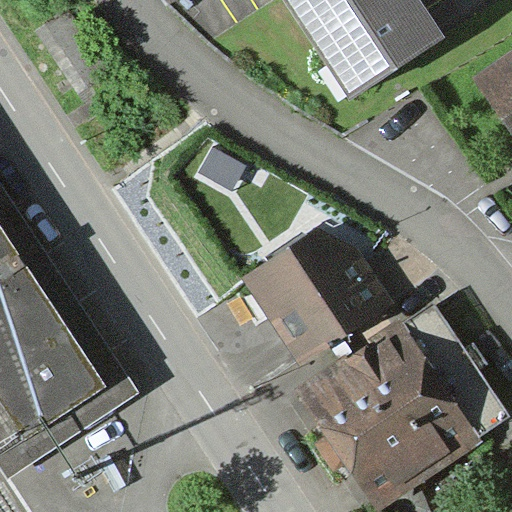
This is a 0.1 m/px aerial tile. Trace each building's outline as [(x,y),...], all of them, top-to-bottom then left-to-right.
[(421,0),(284,0),(350,99),(445,36),(421,0)] [(511,46),(471,75),(511,133),(511,46)] [(246,165),(213,148),(199,173),(233,190),(246,165)] [(0,468),(7,479),(138,393),(0,183),(0,226),(105,388),(24,441),(0,403),(0,468)] [(0,403),(24,441),(105,388),(0,226),(0,403)] [(243,277),(311,378),(401,317),(361,248),(319,226),(243,277)] [(311,378),(296,388),(327,434),(315,442),(334,470),(346,462),(380,511),(485,440),(481,435),(511,415),(435,302),(404,322),(401,317),(311,378)]
